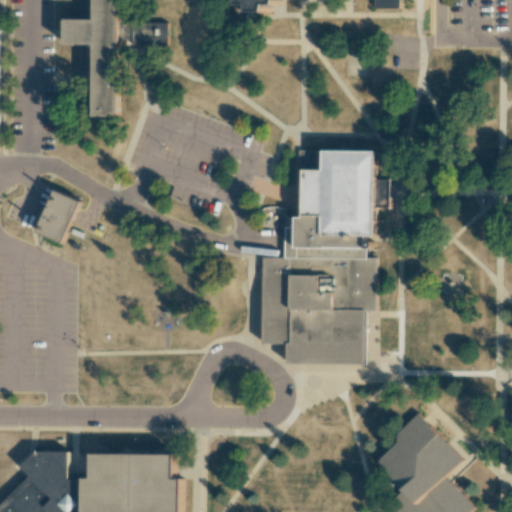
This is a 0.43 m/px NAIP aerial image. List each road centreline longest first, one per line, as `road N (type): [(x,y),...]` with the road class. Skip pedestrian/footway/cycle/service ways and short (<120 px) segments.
road 1 (residential): [(0,420),(261,421),(281,403),(276,378),(241,355),(219,356),(181,420)]
road 2 (residential): [(255,243),(239,246),(169,224),(29,159),(19,173),(0,173)]
road 3 (residential): [(30,0),(29,159)]
